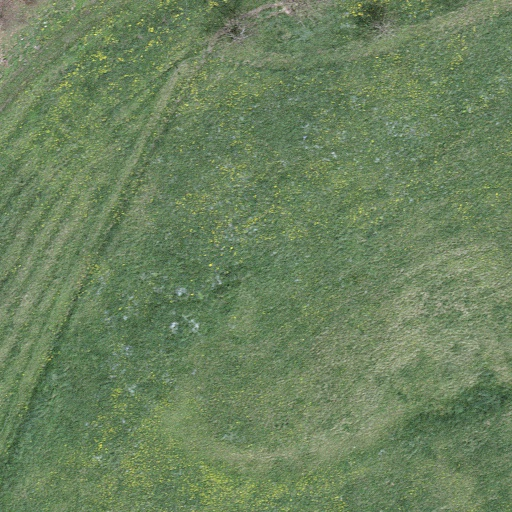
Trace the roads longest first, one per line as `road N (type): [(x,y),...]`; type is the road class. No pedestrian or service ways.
road 1 (track): [(0,470),(214,0)]
road 2 (track): [(159,0),(0,121)]
